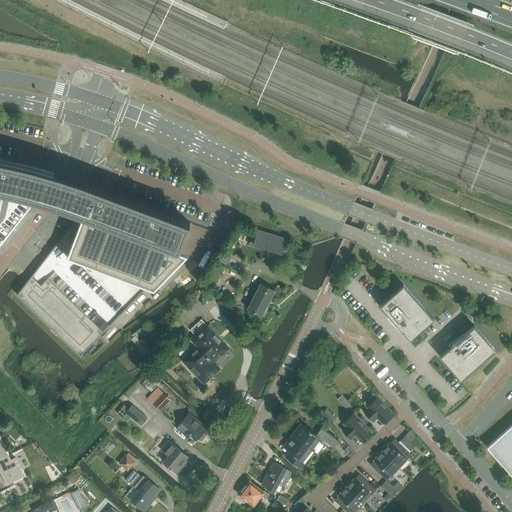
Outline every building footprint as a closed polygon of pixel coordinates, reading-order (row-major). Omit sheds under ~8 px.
[(0,242),(0,243),(32,203),(34,199),(41,201),(50,204),(51,204),(60,207),(65,209),(76,213),(72,224),(17,294),(18,296),(80,356),(111,324),(147,286),(154,289),(188,255),(179,252),(190,223),(129,200),(109,192),(86,184),(80,182),(72,179),(68,178),(66,177),(55,173),(37,168),(22,165),(0,160),(0,242)] [(286,239),(258,230),(254,243),(268,248),(268,247),(273,249),(273,250),(282,252),(286,239)] [(231,256),(223,252),(220,259),(227,263),(231,256)] [(262,283),(248,308),(262,316),(275,290),(262,283)] [(433,318),(403,285),(381,304),(380,305),(400,328),(410,339),(422,329),(434,319),(433,318)] [(202,319),(190,330),(195,336),(190,340),(197,348),(218,370),(220,369),(214,362),(223,354),(221,352),(227,346),(202,319)] [(462,378),(494,349),(475,327),(475,326),(474,325),(452,345),(446,350),(440,356),(450,367),(461,379),(462,378)] [(144,354),(148,352),(148,353),(155,347),(146,335),(140,340),(136,335),(131,338),(144,354)] [(197,348),(183,361),(202,381),(208,376),(210,378),(218,370),(197,348)] [(348,359),(343,364),(346,368),(351,362),(348,359)] [(151,392),(160,382),(151,374),(142,383),(151,392)] [(147,399),(160,410),(170,399),(158,388),(147,399)] [(383,401),(382,402),(374,393),(364,403),(369,408),(364,412),(371,420),(376,416),(383,423),(393,414),(386,406),(387,405),(383,401)] [(131,404),(125,412),(140,425),(147,417),(131,404)] [(321,414),(330,424),(336,419),(326,409),(321,414)] [(206,427),(189,413),(177,427),(188,437),(190,434),(196,439),(197,438),(199,440),(202,441),(206,436),(205,433),(203,431),(206,427)] [(361,419),(360,420),(353,413),(343,423),(347,426),(342,431),(349,438),(354,434),(361,441),(371,431),(364,424),(365,423),(361,419)] [(511,424),(487,447),(511,475),(511,424)] [(290,438),(284,447),(290,451),(286,456),(300,467),(313,450),(312,449),(319,439),(321,440),(322,439),(333,447),(339,440),(322,427),(316,435),(311,432),(312,431),(310,429),(309,430),(304,426),(293,441),(290,438)] [(12,427),(8,432),(16,440),(21,435),(12,427)] [(404,435),(398,442),(404,447),(409,452),(413,447),(408,443),(410,440),(411,441),(416,436),(410,430),(404,435)] [(0,458),(9,455),(0,436),(0,458)] [(20,446),(25,442),(20,437),(16,442),(20,446)] [(386,444),(382,448),(383,449),(382,451),(399,467),(411,454),(409,452),(404,447),(398,442),(395,439),(391,443),(390,442),(387,446),(386,444)] [(169,440),(161,450),(168,456),(163,462),(177,473),(189,458),(169,440)] [(111,441),(103,449),(108,454),(115,446),(111,441)] [(349,446),(343,450),(349,456),(354,452),(349,446)] [(387,480),(399,467),(382,451),(380,452),(379,451),(375,455),(377,456),(374,460),(370,465),(387,480)] [(126,454),(119,463),(128,471),(135,462),(126,454)] [(15,457),(11,459),(9,455),(0,458),(0,471),(7,485),(24,476),(15,457)] [(274,462),(261,484),(275,492),(279,483),(284,486),(292,472),(274,462)] [(142,476),(134,469),(126,479),(134,486),(126,495),(144,511),(154,500),(152,498),(159,489),(143,475),(142,476)] [(73,471),(67,477),(74,483),(80,477),(73,471)] [(351,481),(350,480),(346,484),(348,485),(346,486),(364,503),(376,490),(359,474),(355,478),(351,481)] [(252,505),(260,495),(265,499),(268,495),(264,491),(263,492),(249,481),(245,487),(243,487),(240,490),(240,493),(239,494),(252,505)] [(389,482),(383,488),(393,498),(403,487),(399,484),(395,488),(389,482)] [(347,511),(354,511),(364,503),(346,486),(345,488),(343,486),(340,490),(341,492),(338,495),(339,496),(335,500),(347,511)] [(295,503),(280,495),(277,501),(290,507),(295,503)] [(41,511),(60,511),(54,500),(39,507),(41,511)]
